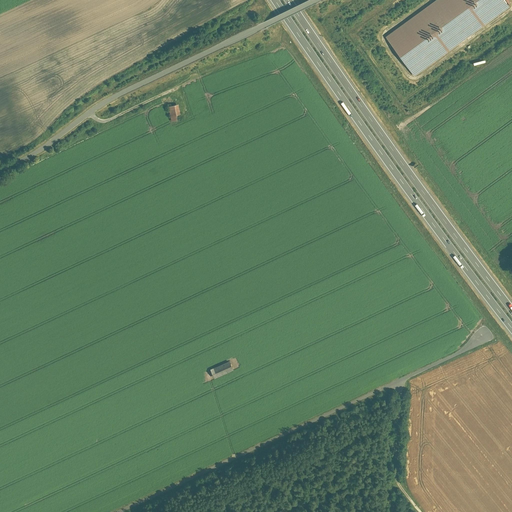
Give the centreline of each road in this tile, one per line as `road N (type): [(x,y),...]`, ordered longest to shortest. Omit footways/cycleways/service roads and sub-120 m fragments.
road 1 (motorway): [(274,0),(511,328)]
road 2 (track): [(121,511),(475,344),(482,333)]
road 3 (motorway): [(511,310),(288,0)]
road 4 (unclassified): [(0,171),(107,101),(314,1)]
road 5 (track): [(402,379),(396,475),(420,511)]
